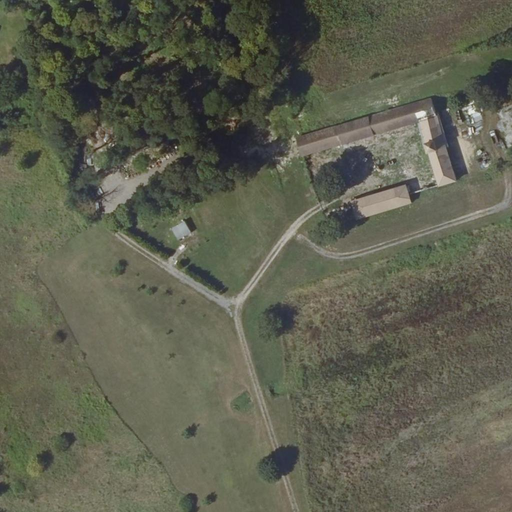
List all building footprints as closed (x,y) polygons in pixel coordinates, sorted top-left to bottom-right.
[(499,93),(488,97),(500,138),(511,134),(499,93)] [(434,96),(299,135),(305,153),(379,131),(423,119),(437,166),(454,161),(451,152),(438,111),(434,96)] [(500,138),(488,97),(438,111),(451,152),(500,138)] [(454,161),(437,166),(439,174),(457,169),(454,161)] [(459,178),(457,169),(439,174),(442,183),(459,178)] [(355,198),(360,216),(414,201),(411,191),(425,187),(423,178),(355,198)] [(166,218),(169,224),(182,217),(179,211),(166,218)] [(177,240),(191,232),(183,219),(170,227),(177,240)]
